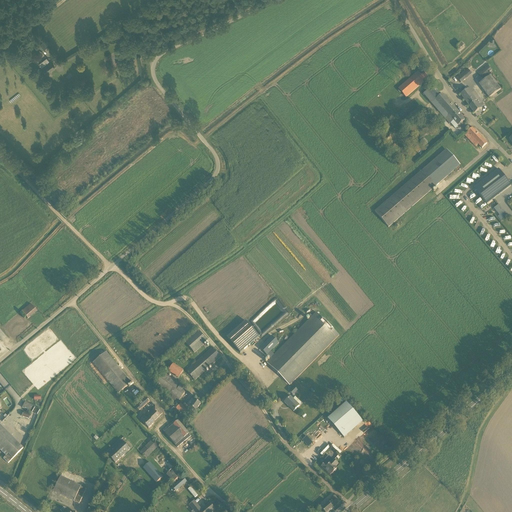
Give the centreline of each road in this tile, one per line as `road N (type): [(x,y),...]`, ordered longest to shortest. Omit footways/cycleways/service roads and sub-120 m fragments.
road 1 (unclassified): [(111,266),(217,172),(215,156),(157,83),(157,57),(271,0)]
road 2 (primary): [(352,508),(511,372)]
road 3 (unclassified): [(511,162),(446,91),(394,0)]
road 4 (residential): [(286,445),(264,389),(191,303),(168,304)]
road 5 (residential): [(168,304),(227,360),(286,445)]
road 6 (track): [(111,266),(3,157)]
road 7 (track): [(457,511),(482,429),(511,382)]
